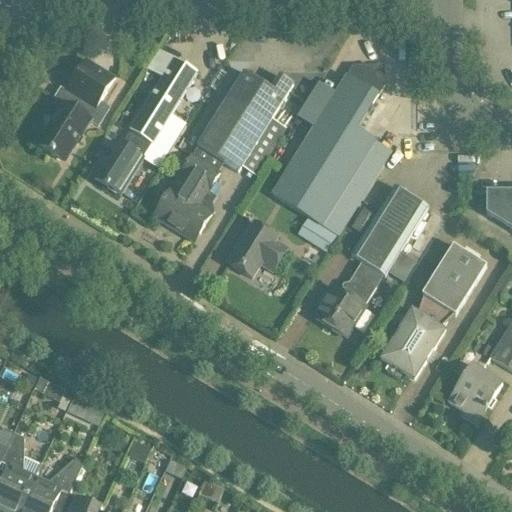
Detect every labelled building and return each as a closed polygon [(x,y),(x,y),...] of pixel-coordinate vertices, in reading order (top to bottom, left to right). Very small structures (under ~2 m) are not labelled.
[(146,54),(156,47),(149,36),(138,43),(146,54)] [(152,148),(197,77),(159,53),(147,72),(163,82),(130,133),(152,147),(152,148)] [(100,105),(115,81),(85,63),(66,93),(80,102),(74,112),(64,106),(56,120),(59,122),(52,134),(48,132),(39,147),(51,155),(50,157),(53,159),(55,157),(64,163),(89,123),(98,128),(109,110),(100,105)] [(353,69),(346,78),(272,197),(323,229),(376,145),(357,133),(385,89),(384,68),(353,69)] [(244,75),(242,80),(227,102),(198,148),(239,174),(268,128),(294,87),(279,79),(271,92),(244,75)] [(121,196),(152,148),(130,134),(109,167),(106,164),(95,182),(108,191),(109,189),(121,196)] [(208,194),(221,175),(193,157),(181,176),(208,194)] [(181,176),(154,219),(194,245),(214,213),(212,206),(217,199),(208,194),(181,176)] [(394,190),(351,259),(385,280),(428,211),(394,190)] [(511,194),(486,195),(486,217),(511,232),(511,194)] [(278,240),(254,226),(228,266),(252,281),(261,267),(272,275),(287,251),(275,244),(278,240)] [(486,269),(463,254),(453,248),(422,298),(455,319),(486,269)] [(347,341),(354,329),(364,336),(375,319),(364,312),(366,310),(364,309),(377,289),(355,275),(349,286),(344,287),(339,294),(332,289),(324,301),(312,320),(347,341)] [(391,340),(393,342),(380,363),(390,369),(387,374),(402,383),(406,376),(413,381),(443,333),(432,326),(430,330),(423,326),(425,322),(417,316),(416,318),(413,316),(401,335),(399,334),(397,333),(395,333),(393,334),(391,337),(391,340)] [(511,326),(490,361),(511,374),(511,326)] [(461,418),(476,428),(502,387),(472,368),(464,380),(460,377),(452,389),(457,392),(448,405),(463,415),(461,418)] [(31,378),(26,388),(33,391),(37,381),(31,378)] [(48,385),(40,381),(34,393),(43,397),(48,385)] [(83,407),(73,401),(67,416),(77,420),(83,407)] [(0,466),(1,465),(14,436),(7,433),(0,435),(0,466)] [(0,511),(1,511),(21,511),(36,480),(41,468),(24,461),(24,441),(14,436),(1,465),(10,469),(0,490),(0,511)] [(36,480),(21,511),(51,511),(61,493),(70,497),(83,468),(73,463),(48,485),(36,480)] [(199,497),(217,506),(224,492),(206,484),(199,497)] [(101,511),(75,500),(69,511),(101,511)]
